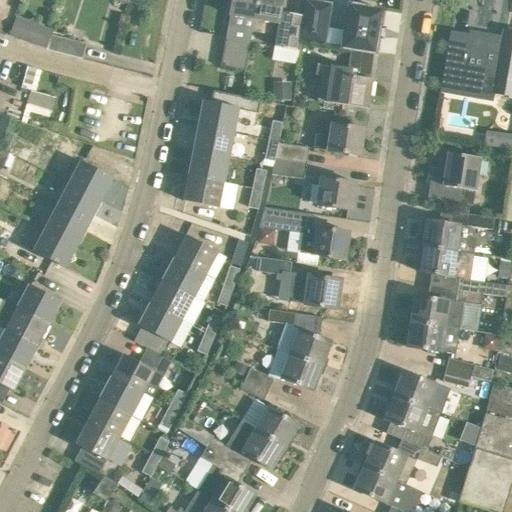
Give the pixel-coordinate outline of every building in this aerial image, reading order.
[(251,33),(257,0),(232,0),(221,67),(244,72),(251,33)] [(298,52),(300,41),(304,17),(288,14),(287,24),(278,22),(282,0),(257,0),(251,33),(275,37),(274,47),(298,52)] [(324,46),(328,21),(331,5),(305,1),(304,17),(300,41),(324,46)] [(374,55),(382,11),(349,5),(342,49),(374,55)] [(46,51),(51,36),(52,32),(15,19),(8,37),(46,51)] [(511,85),(511,33),(504,33),(503,39),(470,34),(464,70),(497,76),(496,82),(511,85)] [(82,60),(86,45),(51,36),(46,51),(52,53),(82,60)] [(366,110),(371,81),(351,77),(352,70),(317,65),(316,76),(330,78),(326,103),(366,110)] [(273,83),(273,101),(290,101),(290,83),(273,83)] [(260,101),(213,92),(210,103),(203,102),(198,127),(233,134),(238,109),(258,113),(260,101)] [(10,119),(1,115),(0,116),(0,141),(1,142),(10,119)] [(282,124),(281,124),(272,122),(268,141),(278,144),(282,124)] [(359,157),(363,129),(331,124),(329,137),(315,135),(313,150),(359,157)] [(228,159),(233,134),(198,127),(193,152),(228,159)] [(0,148),(9,153),(16,138),(6,133),(0,146),(0,148)] [(274,160),(278,144),(268,141),(264,160),(274,163),(274,160)] [(305,164),(308,148),(278,144),(274,160),(305,164)] [(0,171),(1,172),(9,153),(0,148),(0,171)] [(223,184),(228,159),(193,152),(188,177),(223,184)] [(472,207),(480,159),(448,154),(445,171),(433,169),(428,200),(472,207)] [(303,180),(305,164),(274,160),(274,163),(271,176),(303,180)] [(100,201),(112,179),(81,162),(69,185),(100,201)] [(262,191),(265,174),(266,172),(256,170),(252,189),(262,191)] [(218,209),(223,184),(188,177),(183,202),(218,209)] [(351,212),(355,184),(321,179),(317,207),(351,212)] [(100,201),(69,185),(57,207),(89,224),(100,201)] [(258,211),(262,191),(252,189),(247,209),(258,211)] [(89,224),(57,207),(45,230),(77,246),(89,224)] [(311,231),(313,216),(264,209),(258,228),(302,235),(299,254),(343,261),(348,233),(316,228),(315,232),(311,231)] [(421,247),(457,252),(461,227),(469,228),(492,231),(493,219),(440,211),(438,223),(425,221),(421,246),(421,247)] [(77,246),(45,230),(33,252),(65,269),(77,246)] [(217,253),(185,236),(173,259),(205,276),(214,280),(226,258),(217,254),(217,253)] [(240,268),(247,244),(238,241),(230,265),(240,268)] [(507,287),(469,281),(473,255),(457,252),(421,247),(417,273),(430,275),(429,287),(482,295),(506,298),(507,287)] [(289,277),(290,274),(291,264),(250,258),(248,271),(281,276),(289,277)] [(205,276),(173,259),(161,281),(193,298),(205,276)] [(497,278),(508,280),(511,263),(499,261),(497,278)] [(223,285),(232,290),(239,270),(229,267),(223,285)] [(340,281),(294,274),(288,313),(298,314),(299,305),(336,310),(340,281)] [(181,320),(193,298),(161,281),(150,304),(181,320)] [(226,308),(232,290),(223,285),(216,304),(226,308)] [(49,325),(61,302),(29,286),(17,308),(17,309),(49,325)] [(459,330),(463,304),(480,307),(482,295),(429,287),(427,299),(414,297),(410,322),(459,330)] [(49,325),(17,309),(17,308),(3,301),(0,306),(0,328),(5,331),(37,348),(49,325)] [(181,320),(150,304),(137,326),(169,343),(181,320)] [(322,367),(331,343),(318,338),(322,318),(269,311),(267,323),(285,325),(276,351),(289,355),(322,367)] [(214,337),(221,320),(211,316),(205,332),(214,337)] [(455,355),(459,330),(410,322),(406,348),(455,355)] [(37,348),(5,331),(0,328),(0,356),(25,370),(37,348)] [(214,337),(205,332),(197,352),(206,356),(214,337)] [(142,394),(154,372),(122,355),(110,378),(142,394)] [(313,391),(322,368),(322,367),(289,355),(280,379),(313,391)] [(0,385),(13,393),(25,370),(0,356),(0,385)] [(498,371),(511,374),(511,360),(502,358),(498,371)] [(492,372),(448,359),(445,371),(470,378),(490,382),(492,372)] [(236,362),(232,371),(245,377),(249,368),(236,362)] [(268,391),(273,380),(266,377),(250,369),(245,379),(268,391)] [(470,378),(445,371),(441,382),(467,389),(470,378)] [(426,409),(435,385),(402,372),(393,397),(426,409)] [(151,400),(142,394),(110,378),(99,400),(130,417),(140,422),(151,400)] [(263,401),(268,391),(245,379),(240,390),(263,401)] [(177,413),(186,396),(177,391),(168,408),(177,413)] [(426,451),(440,415),(426,409),(393,397),(384,421),(406,429),(402,440),(401,441),(417,447),(426,451)] [(119,439),(130,417),(99,400),(87,422),(119,439)] [(168,431),(177,413),(168,408),(159,426),(168,431)] [(298,426),(268,408),(254,430),(285,448),(298,426)] [(511,457),(511,423),(485,415),(475,446),(511,457)] [(106,462),(119,439),(87,422),(75,445),(106,462)] [(285,448),(254,430),(241,451),(234,452),(212,438),(206,449),(244,472),(252,459),(271,470),(285,448)] [(159,460),(168,443),(159,438),(150,456),(159,460)] [(437,455),(426,451),(417,447),(412,460),(374,443),(363,467),(405,485),(416,460),(436,468),(441,457),(437,455)] [(484,511),(502,511),(511,482),(511,457),(475,446),(457,503),(484,511)] [(236,485),(244,472),(206,449),(199,458),(220,472),(219,476),(224,479),(211,500),(230,511),(245,511),(255,497),(236,485)] [(437,455),(441,457),(450,461),(453,455),(440,449),(437,455)] [(159,460),(150,456),(141,473),(150,478),(159,460)] [(161,457),(159,460),(156,466),(169,474),(174,465),(161,457)] [(199,464),(190,481),(199,486),(209,470),(199,464)] [(401,511),(398,510),(408,487),(405,486),(405,485),(363,467),(353,490),(391,507),(388,511),(401,511)] [(142,491),(122,477),(117,484),(137,498),(142,491)] [(117,487),(103,478),(92,494),(106,503),(117,487)] [(154,497),(143,491),(138,500),(149,506),(154,497)] [(230,511),(211,500),(203,511),(184,511),(180,508),(177,511),(174,511),(169,508),(166,511),(230,511)] [(117,511),(119,510),(117,504),(112,502),(106,503),(103,508),(104,511),(117,511)]
